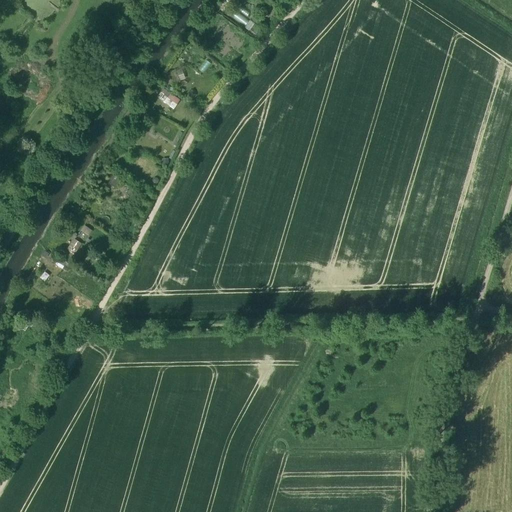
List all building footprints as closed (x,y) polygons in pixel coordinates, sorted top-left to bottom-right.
[(181,82),(176,71),(167,75),(171,86),(181,82)] [(175,109),(181,101),(172,95),(171,96),(167,101),(166,102),(175,109)] [(135,120),(144,121),(144,113),(136,112),(135,120)] [(153,165),(147,162),(144,169),(149,172),(153,165)] [(105,184),(116,191),(123,179),(111,173),(105,184)] [(76,238),(65,253),(72,259),(83,244),(76,238)] [(58,269),(65,273),(68,268),(62,264),(58,269)] [(37,316),(28,309),(24,314),(34,321),(37,316)] [(15,324),(24,330),(29,322),(20,316),(15,324)]
